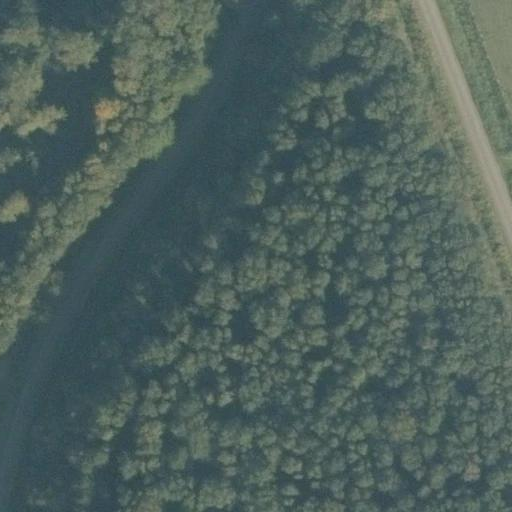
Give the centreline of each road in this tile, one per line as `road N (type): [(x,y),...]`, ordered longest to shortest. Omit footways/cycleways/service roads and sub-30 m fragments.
road 1 (unclassified): [(255,0),(231,60),(50,350),(14,436),(1,511)]
road 2 (unclassified): [(418,0),(511,244)]
